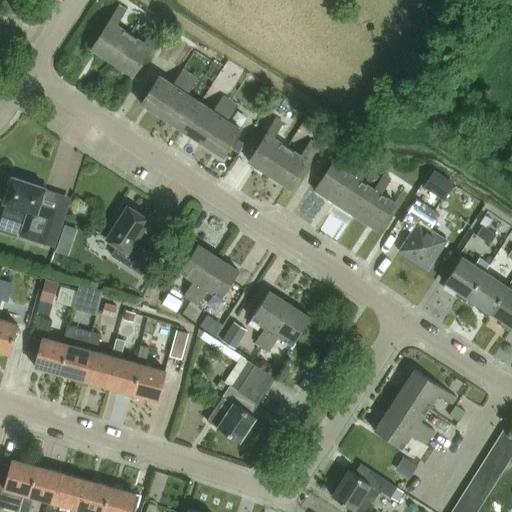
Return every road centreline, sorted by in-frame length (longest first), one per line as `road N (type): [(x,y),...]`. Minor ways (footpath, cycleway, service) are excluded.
road 1 (residential): [(405,319),(29,75)]
road 2 (residential): [(254,484),(0,404)]
road 3 (residential): [(254,484),(285,493),(405,319)]
road 4 (residential): [(511,386),(405,319)]
